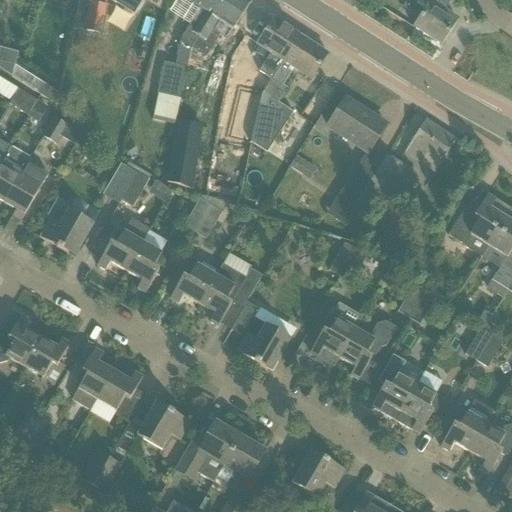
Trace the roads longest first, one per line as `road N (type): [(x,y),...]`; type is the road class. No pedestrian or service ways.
road 1 (residential): [(463,511),(18,269)]
road 2 (tertiary): [(511,134),(297,0)]
